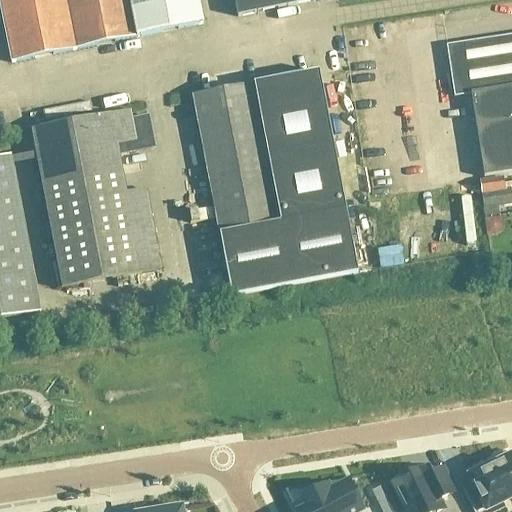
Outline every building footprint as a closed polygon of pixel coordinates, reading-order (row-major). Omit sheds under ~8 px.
[(0,0),(0,17),(9,65),(71,52),(61,0),(0,0)] [(61,0),(71,52),(201,26),(195,0),(61,0)] [(232,0),(236,19),(285,9),(283,0),(232,0)] [(283,0),(285,9),(328,0),(283,0)] [(469,96),(511,89),(511,38),(445,48),(453,98),(469,96)] [(190,98),(229,300),(355,276),(317,74),(190,98)] [(511,89),(469,96),(482,180),(511,175),(511,89)] [(130,124),(128,114),(29,133),(60,291),(139,275),(115,151),(124,149),(125,157),(152,152),(146,121),(130,124)] [(27,134),(15,136),(18,150),(29,148),(27,134)] [(0,159),(0,322),(38,316),(8,158),(0,159)] [(407,163),(410,179),(427,177),(426,170),(439,168),(437,158),(407,163)] [(477,182),(479,196),(503,193),(501,179),(477,182)] [(372,195),(380,242),(401,239),(397,214),(445,206),(441,183),(372,195)] [(429,212),(433,232),(444,230),(445,238),(463,235),(459,207),(429,212)] [(485,216),(486,228),(503,226),(501,214),(485,216)] [(511,511),(511,457),(489,468),(510,511),(511,511)] [(510,511),(489,468),(468,478),(470,482),(469,482),(481,507),(471,511),(510,511)] [(422,471),(391,486),(404,511),(442,511),(438,504),(454,496),(442,472),(426,480),(422,471)] [(284,494),(292,511),(361,511),(347,484),(327,493),(325,488),(325,487),(284,494)] [(373,494),(381,511),(384,511),(393,508),(383,489),(373,494)]
